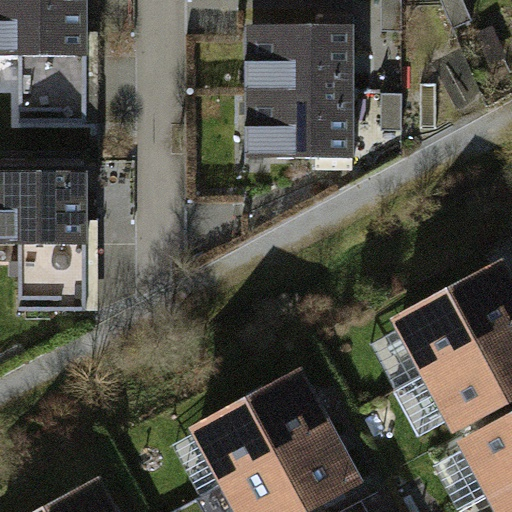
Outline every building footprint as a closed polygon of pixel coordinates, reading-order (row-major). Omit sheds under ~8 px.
[(84,0),(0,0),(0,60),(19,61),(19,125),(99,125),(99,34),(85,34),(84,0)] [(402,0),(380,0),(381,32),(403,32),(402,0)] [(462,0),(440,0),(453,29),(471,21),(462,0)] [(352,28),(242,28),(242,161),(352,161),(352,28)] [(402,95),(381,95),(380,131),(401,132),(402,95)] [(83,174),(0,173),(0,248),(18,249),(18,313),(98,313),(98,222),(83,222),(83,174)] [(449,436),(511,402),(511,277),(503,261),(388,322),(449,436)] [(229,511),(312,511),(362,485),(300,369),(185,430),(229,511)] [(489,511),(511,511),(511,414),(454,446),(489,511)] [(115,511),(97,478),(34,511),(115,511)]
